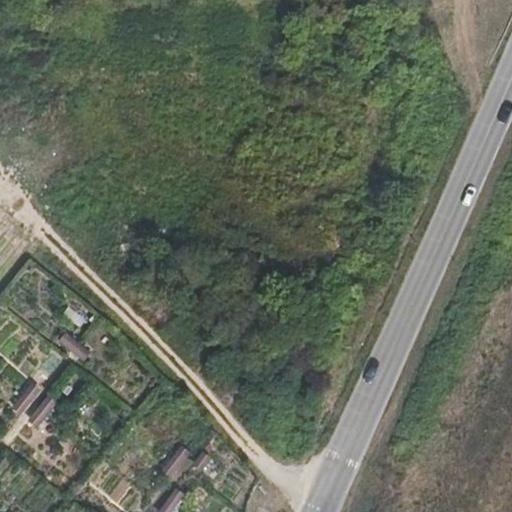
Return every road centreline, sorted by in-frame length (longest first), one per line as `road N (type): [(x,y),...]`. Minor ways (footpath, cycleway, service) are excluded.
road 1 (tertiary): [(321,511),(511,82)]
road 2 (track): [(323,506),(257,462),(170,355),(0,195)]
